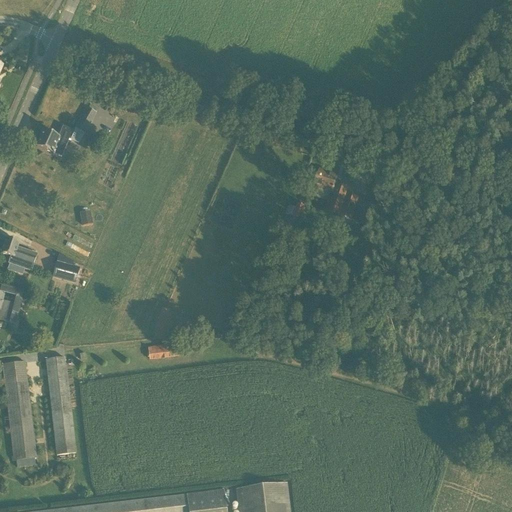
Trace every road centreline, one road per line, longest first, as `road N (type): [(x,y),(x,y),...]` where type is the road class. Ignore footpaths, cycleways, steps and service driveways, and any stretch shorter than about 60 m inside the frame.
road 1 (unclassified): [(511,195),(323,157),(48,56)]
road 2 (tertiary): [(0,176),(48,56)]
